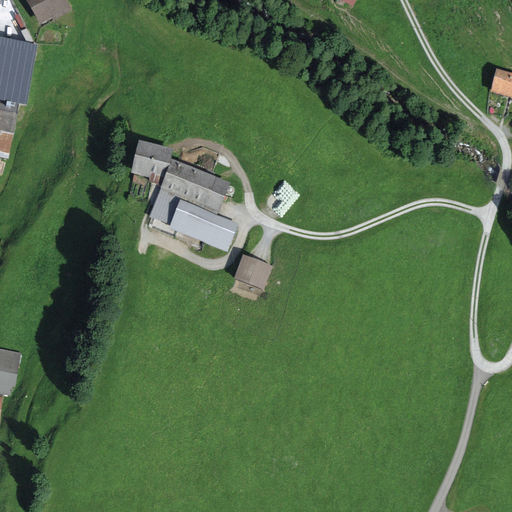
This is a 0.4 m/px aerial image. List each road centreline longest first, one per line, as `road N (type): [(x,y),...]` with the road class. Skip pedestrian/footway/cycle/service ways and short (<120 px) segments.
road 1 (track): [(403,0),(456,91),(506,150),(473,308),(475,355),(485,365)]
road 2 (track): [(295,0),(478,111)]
